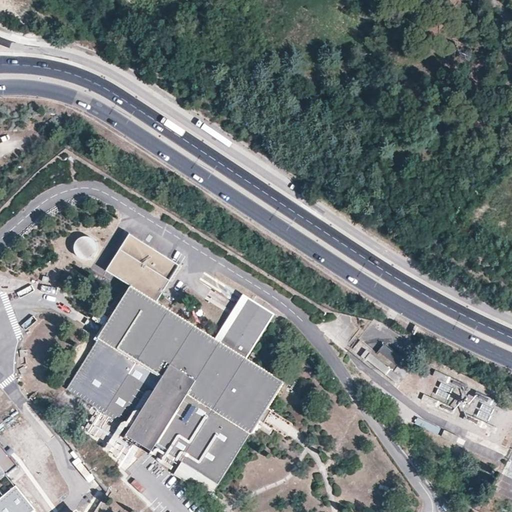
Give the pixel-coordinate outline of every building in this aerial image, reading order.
[(157,301),(179,265),(130,234),(107,270),(131,285),(157,301)] [(88,261),(92,260),(94,257),(96,253),(96,249),(95,246),(93,243),(90,241),(87,239),(84,239),(80,240),(77,242),(74,245),(73,249),(73,253),(74,256),(77,259),(80,261),(84,262),(88,261)] [(157,301),(131,285),(67,388),(130,427),(126,434),(151,449),(155,443),(182,460),(174,473),(210,495),(264,412),(284,381),(247,357),(215,338),(157,301)] [(275,313),(243,293),(215,338),(247,357),(275,313)] [(404,357),(386,344),(385,345),(384,344),(377,352),(379,354),(380,352),(398,365),(404,357)] [(401,377),(370,353),(366,358),(397,382),(401,377)] [(467,385),(435,370),(433,376),(464,390),(467,385)] [(508,406),(477,392),(474,397),(505,411),(508,406)] [(455,409),(424,394),(422,400),(453,414),(455,409)] [(497,428),(466,414),(464,419),(495,433),(497,428)] [(456,443),(459,436),(444,430),(442,436),(456,443)] [(0,511),(36,511),(35,510),(36,509),(16,485),(0,498),(0,479),(18,465),(0,443),(0,511)] [(90,511),(102,493),(98,490),(83,511),(90,511)]
